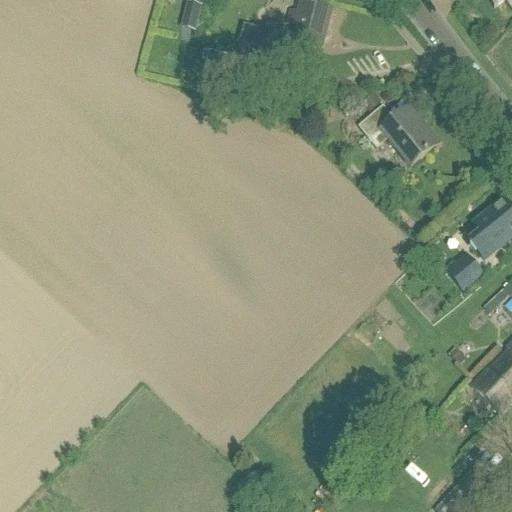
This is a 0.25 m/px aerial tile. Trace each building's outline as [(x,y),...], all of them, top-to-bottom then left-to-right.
[(511,0),(484,0),(493,13),(505,5),(511,15),(511,0)] [(321,52),(331,13),(298,5),(294,23),(298,24),(293,44),(321,52)] [(182,27),(196,30),(201,10),(187,7),(182,27)] [(272,55),(277,36),(243,28),(238,46),(272,55)] [(200,63),(205,64),(201,81),(224,87),(231,60),(208,54),(208,55),(203,54),(200,63)] [(391,123),(380,111),(356,132),(376,155),(387,146),(409,172),(432,152),(416,133),(420,129),(405,111),(391,123)] [(485,266),(511,243),(511,218),(502,207),(475,230),(482,239),(470,249),(485,266)] [(464,299),(485,282),(468,262),(447,279),(464,299)] [(511,380),(501,392),(511,403),(511,345),(505,353),(508,356),(504,359),(511,367),(511,380)] [(499,421),(511,408),(511,403),(501,392),(511,380),(511,367),(504,359),(470,392),(499,421)] [(448,511),(460,511),(485,485),(473,474),(443,507),(448,511)]
